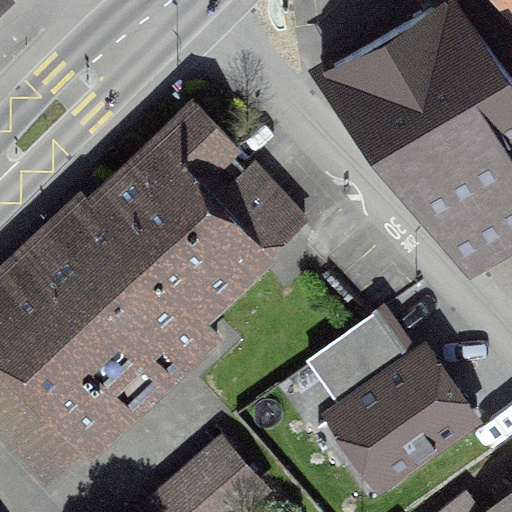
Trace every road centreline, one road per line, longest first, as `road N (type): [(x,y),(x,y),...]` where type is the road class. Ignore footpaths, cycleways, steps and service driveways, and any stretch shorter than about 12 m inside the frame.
road 1 (residential): [(200,0),(511,345)]
road 2 (secondary): [(0,171),(179,0)]
